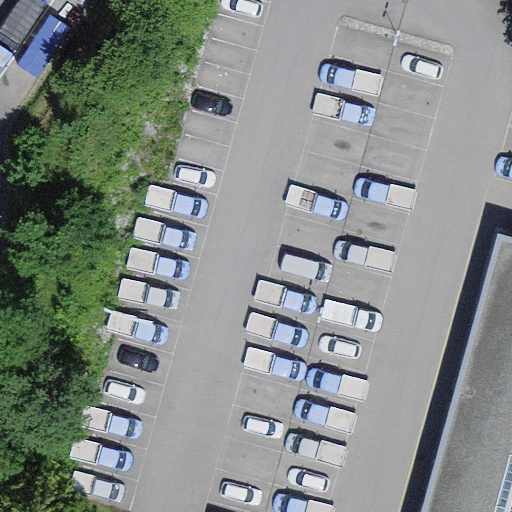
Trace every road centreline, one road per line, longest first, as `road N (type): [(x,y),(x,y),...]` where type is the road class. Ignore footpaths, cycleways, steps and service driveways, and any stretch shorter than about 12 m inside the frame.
road 1 (unknown): [(364,511),(484,72),(470,37),(449,10),(428,0)]
road 2 (unknown): [(320,0),(301,33),(274,121),(176,482)]
